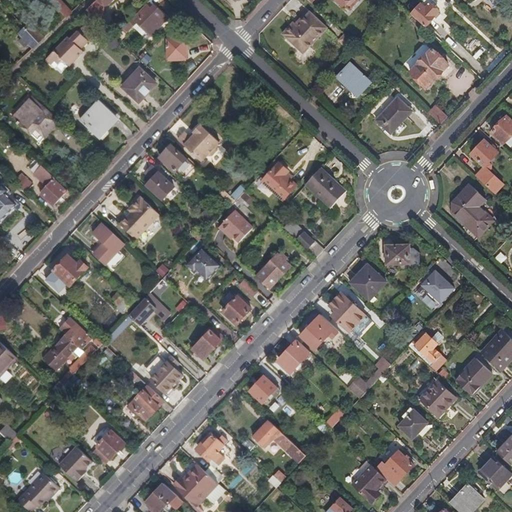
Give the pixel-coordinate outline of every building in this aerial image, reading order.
[(71,13),(59,0),(52,0),(51,2),(66,18),(71,13)] [(115,1),(114,0),(97,0),(86,11),(98,22),(103,17),(103,5),(109,7),(115,1)] [(412,11),(420,3),(416,0),(414,0),(408,7),(412,11)] [(435,17),(433,15),(437,10),(434,7),(433,8),(424,0),(411,14),(425,27),(435,17)] [(324,6),(319,1),(314,6),(319,11),(324,6)] [(114,37),(120,43),(124,39),(126,32),(133,25),(134,25),(137,23),(150,36),(167,18),(153,5),(150,8),(147,5),(114,37)] [(302,21),(309,13),(307,11),(299,19),(302,21)] [(310,48),(327,30),(309,13),(302,21),(296,27),(292,24),(282,35),(300,51),(305,45),(310,48)] [(44,38),(31,24),(25,29),(38,43),(44,38)] [(88,41),(94,34),(85,25),(79,32),(88,41)] [(38,43),(25,29),(19,34),(24,39),(19,43),(25,49),(29,45),(33,48),(38,43)] [(357,37),(350,30),(345,36),(346,36),(352,42),(357,37)] [(82,49),(89,42),(88,41),(79,32),(71,40),(69,38),(47,59),(56,68),(64,60),(70,66),(78,58),(75,55),(82,49)] [(114,50),(120,43),(114,37),(113,36),(106,44),(114,50)] [(349,51),(355,44),(352,42),(346,36),(340,43),(349,51)] [(187,58),(187,40),(168,40),(168,58),(187,58)] [(304,55),(310,48),(305,45),(300,51),(304,55)] [(78,58),(85,52),(82,49),(75,55),(78,58)] [(428,89),(449,66),(433,50),(411,72),(428,89)] [(150,60),(145,55),(141,59),(146,64),(150,60)] [(370,83),(350,64),(337,78),(358,97),(370,83)] [(137,107),(153,88),(137,73),(120,92),(137,107)] [(20,94),(29,85),(20,77),(12,85),(20,94)] [(58,112),(52,107),(43,98),(39,103),(55,118),(59,114),(58,112)] [(412,112),(398,99),(377,121),(391,134),(412,112)] [(98,137),(116,117),(100,102),(81,122),(98,137)] [(44,139),(60,123),(55,118),(39,103),(19,123),(34,138),(39,134),(44,139)] [(62,108),(56,103),(52,107),(58,112),(62,108)] [(447,118),(435,106),(429,113),(441,125),(447,118)] [(503,144),(511,135),(511,122),(506,117),(491,133),(503,144)] [(217,145),(220,143),(201,125),(193,133),(195,135),(191,139),(185,133),(178,139),(202,162),(208,156),(212,156),(218,150),(217,145)] [(489,164),(498,154),(484,141),(471,154),(485,167),(476,177),(494,194),(502,185),(489,172),(491,169),(491,166),(489,164)] [(187,160),(172,146),(160,158),(176,172),(187,160)] [(28,167),(34,173),(41,166),(35,160),(28,167)] [(283,201),(297,186),(285,175),(289,172),(279,163),(278,164),(274,160),(264,171),(268,175),(262,182),(283,201)] [(173,187),(151,166),(145,173),(152,179),(145,186),(161,201),(173,187)] [(346,192),(321,170),(306,186),(330,208),(346,192)] [(32,186),(20,175),(14,182),(25,192),(32,186)] [(5,182),(0,176),(0,223),(17,206),(6,195),(9,192),(2,185),(5,182)] [(67,192),(50,176),(42,185),(46,188),(40,195),(53,207),(67,192)] [(493,221),(472,201),(479,193),(470,185),(453,203),(453,213),(478,236),(493,221)] [(254,200),(245,192),(240,197),(249,205),(254,200)] [(236,201),(230,196),(226,200),(232,206),(236,201)] [(136,240),(160,215),(141,198),(132,208),(135,210),(132,213),(121,225),(136,240)] [(218,220),(208,210),(201,218),(211,228),(218,220)] [(241,242),(254,228),(236,211),(220,228),(228,235),(231,233),(241,242)] [(280,225),(283,222),(277,217),(274,220),(280,225)] [(324,250),(293,222),(286,230),(316,259),(324,250)] [(102,262),(121,241),(103,224),(93,235),(101,242),(91,253),(102,262)] [(201,239),(194,231),(191,235),(198,242),(201,239)] [(411,248),(411,247),(387,248),(388,267),(412,267),(412,268),(422,268),(422,254),(416,248),(411,248)] [(206,280),(220,266),(202,249),(187,265),(194,272),(196,271),(206,280)] [(500,252),(495,259),(502,265),(508,258),(500,252)] [(269,290),(291,266),(286,261),(287,259),(282,254),(280,256),(279,255),(266,268),(267,269),(258,279),(269,290)] [(71,287),(88,268),(81,262),(78,265),(69,256),(46,281),(60,293),(68,284),(71,287)] [(161,277),(166,271),(160,265),(155,272),(161,277)] [(370,301),(387,282),(369,266),(352,284),(370,301)] [(422,279),(426,283),(436,272),(432,268),(422,279)] [(426,283),(416,294),(434,310),(451,292),(451,293),(455,289),(443,278),(443,279),(436,272),(426,283)] [(152,294),(162,300),(170,286),(160,280),(152,294)] [(258,292),(246,280),(241,286),(253,297),(258,292)] [(130,303),(125,298),(127,296),(121,291),(113,300),(118,305),(116,307),(122,312),(130,303)] [(366,316),(342,294),(330,307),(337,313),(333,318),(350,333),(366,316)] [(165,322),(171,315),(155,300),(151,305),(148,303),(153,298),(149,295),(141,304),(139,306),(129,316),(141,327),(155,313),(165,322)] [(237,325),(252,310),(238,297),(224,312),(237,325)] [(333,340),(340,333),(322,316),(303,336),(317,349),(329,336),(333,340)] [(91,339),(75,324),(65,335),(66,336),(83,351),(85,349),(83,347),(91,339)] [(501,372),(511,359),(511,338),(502,329),(492,340),(495,342),(483,355),(501,372)] [(205,360),(225,338),(216,330),(213,334),(211,332),(194,350),(205,360)] [(447,360),(434,347),(437,344),(436,343),(442,337),(437,332),(431,338),(427,334),(416,345),(413,342),(409,346),(436,371),(447,360)] [(83,351),(66,336),(45,358),(57,370),(67,360),(70,362),(75,357),(79,360),(68,371),(70,372),(56,387),(59,391),(69,380),(90,358),(85,354),(83,351)] [(99,348),(104,344),(98,338),(94,343),(99,348)] [(292,374),(311,353),(298,341),(281,360),(287,365),(285,368),(292,374)] [(1,343),(0,343),(0,378),(6,384),(13,377),(6,371),(17,359),(1,343)] [(90,358),(97,351),(92,346),(85,354),(90,358)] [(113,355),(107,350),(104,353),(110,358),(113,355)] [(181,374),(173,366),(177,361),(170,354),(149,377),(165,392),(181,374)] [(493,373),(476,358),(456,380),(472,395),(493,373)] [(383,374),(390,367),(382,360),(376,366),(379,370),(383,374)] [(147,421),(166,402),(130,368),(124,374),(144,392),(131,406),(147,421)] [(379,378),(383,374),(379,370),(365,385),(369,389),(379,378)] [(449,375),(443,370),(439,374),(445,379),(449,375)] [(280,391),(264,377),(250,392),(263,404),(272,394),(275,396),(280,391)] [(360,399),(369,389),(365,385),(359,379),(349,389),(360,399)] [(439,417),(456,400),(434,379),(418,397),(439,417)] [(61,397),(73,384),(69,380),(59,391),(57,393),(61,397)] [(334,426),(346,414),(340,409),(326,423),(328,425),(332,429),(334,426)] [(432,428),(412,409),(404,417),(407,420),(401,427),(415,441),(419,437),(422,439),(432,428)] [(263,428),(268,422),(266,420),(260,426),(263,428)] [(307,456),(269,421),(268,422),(263,428),(254,437),(265,447),(273,438),(300,463),(307,456)] [(325,435),(330,430),(323,423),(317,428),(325,435)] [(17,437),(6,426),(0,432),(0,434),(10,444),(17,437)] [(220,442),(224,438),(217,431),(213,435),(220,442)] [(126,444),(112,432),(98,447),(111,460),(126,444)] [(10,450),(21,438),(18,435),(17,437),(10,444),(7,447),(10,450)] [(216,471),(233,453),(226,447),(229,444),(224,438),(220,442),(213,435),(198,451),(210,463),(211,467),(206,472),(217,482),(222,477),(216,471)] [(509,464),(511,461),(511,437),(497,453),(509,464)] [(250,451),(255,446),(247,439),(242,444),(250,451)] [(85,471),(92,463),(76,448),(60,467),(75,481),(77,480),(78,482),(84,476),(82,474),(85,471)] [(394,486),(413,466),(399,452),(386,466),(384,464),(377,471),(387,480),(394,486)] [(498,490),(511,475),(493,457),(479,472),(498,490)] [(189,483),(202,469),(199,466),(186,480),(189,483)] [(377,491),(387,480),(377,471),(373,466),(354,487),(370,502),(379,493),(377,491)] [(207,498),(219,485),(217,482),(206,472),(202,469),(189,483),(186,480),(179,489),(199,507),(207,498)] [(52,497),(59,490),(43,475),(19,501),(30,511),(31,511),(36,507),(38,509),(46,501),(51,495),(52,497)] [(281,483),(285,479),(280,475),(277,478),(281,483)] [(281,484),(273,477),(270,480),(278,487),(281,484)] [(170,503),(177,496),(164,484),(146,503),(155,511),(154,511),(159,511),(169,502),(170,503)] [(458,511),(472,511),(483,500),(467,485),(450,504),(458,511)] [(335,511),(349,511),(352,509),(340,499),(332,507),(336,511),(335,511)]
